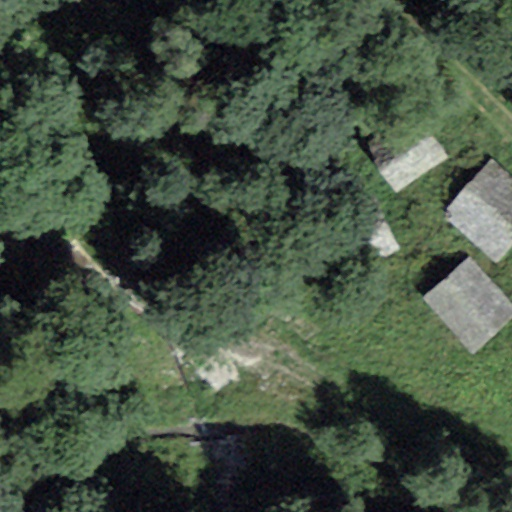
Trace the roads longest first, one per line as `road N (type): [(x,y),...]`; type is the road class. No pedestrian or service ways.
road 1 (track): [(511,483),(457,443),(221,340),(209,356)]
road 2 (track): [(511,118),(439,53),(398,0)]
